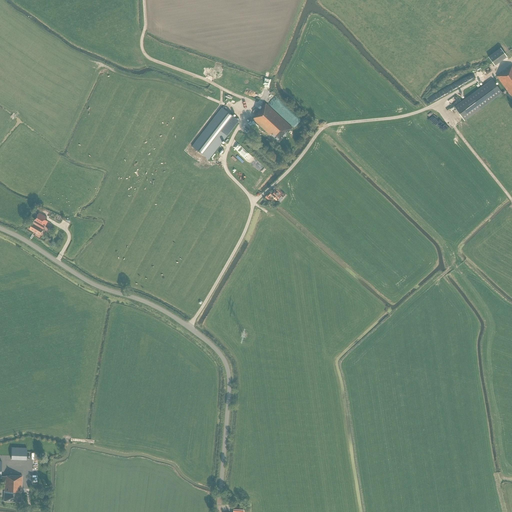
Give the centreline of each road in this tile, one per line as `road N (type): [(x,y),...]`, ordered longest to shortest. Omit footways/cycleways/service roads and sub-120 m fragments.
road 1 (unclassified): [(188,327),(232,256),(253,203),(322,128),(428,107)]
road 2 (tertiary): [(188,327),(95,285),(0,228)]
road 3 (tertiary): [(218,511),(227,369),(188,327)]
